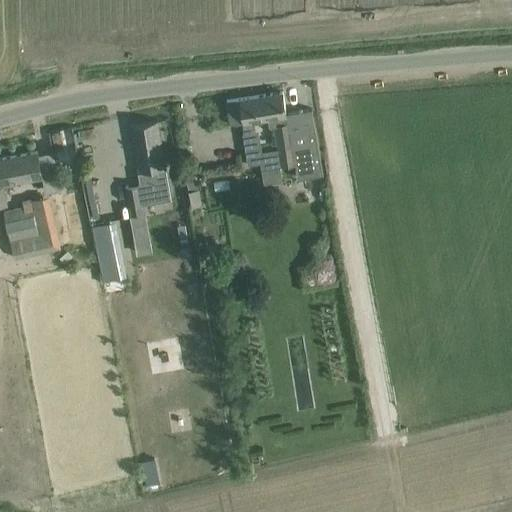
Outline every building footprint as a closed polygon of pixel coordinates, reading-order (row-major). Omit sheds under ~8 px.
[(227,100),(230,119),(230,123),(266,118),(267,126),(272,125),(276,149),(257,152),(253,130),(240,132),(246,165),(258,163),(259,169),(279,166),(278,159),(308,154),(310,164),(319,163),(313,119),(287,123),(282,91),(227,100)] [(151,186),(169,183),(166,171),(157,121),(132,125),(142,181),(150,179),(151,186)] [(4,184),(42,176),(37,151),(0,158),(0,206),(8,205),(4,184)] [(70,160),(71,173),(82,172),(80,159),(70,160)] [(126,186),(130,206),(134,225),(160,220),(154,189),(141,192),(140,184),(126,186)] [(189,190),(192,206),(203,204),(200,188),(189,190)] [(33,204),(5,210),(8,226),(2,227),(5,242),(8,242),(10,255),(47,248),(44,236),(52,234),(43,198),(32,200),(33,204)] [(94,226),(99,255),(110,253),(105,225),(94,226)]
